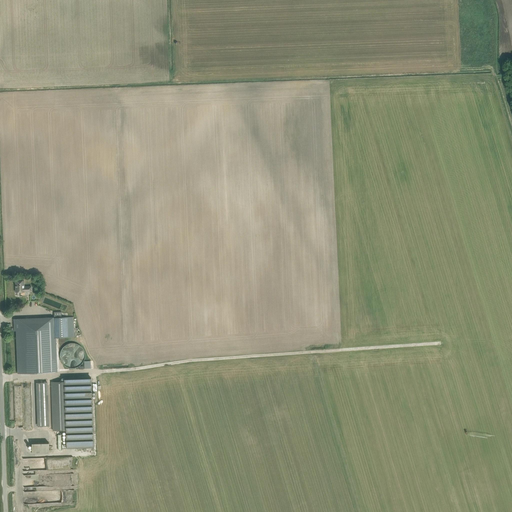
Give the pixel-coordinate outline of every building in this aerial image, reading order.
[(24,287),(24,284),(24,281),(15,281),(16,292),(24,292),(31,291),(31,286),(24,287)] [(61,311),(54,312),(54,318),(55,338),(74,337),(74,317),(61,318),(61,311)] [(18,340),(19,373),(24,373),(40,372),(42,372),(51,372),(50,327),(41,327),(39,327),(38,318),(28,319),(22,319),(20,319),(19,319),(14,319),(14,327),(14,331),(16,331),(17,331),(17,337),(16,337),(15,337),(15,340),(16,340),(18,340)] [(85,356),(85,355),(85,354),(85,353),(84,352),(84,351),(84,350),(83,349),(83,348),(82,347),(81,347),(80,346),(80,345),(79,345),(78,344),(77,344),(76,343),(75,343),(73,343),(72,343),(71,343),(70,343),(69,343),(68,344),(67,344),(66,345),(65,345),(64,346),(64,347),(63,347),(62,348),(62,349),(61,350),(61,351),(60,352),(60,353),(60,354),(60,355),(60,356),(60,358),(60,359),(61,360),(61,361),(62,362),(63,363),(64,364),(64,365),(65,366),(66,366),(67,367),(68,367),(69,367),(70,368),(71,368),(72,368),(73,368),(75,368),(76,367),(77,367),(78,367),(79,366),(80,366),(80,365),(81,364),(82,363),(83,362),(84,361),(84,360),(84,359),(85,358),(85,356)] [(65,381),(52,382),(53,431),(66,430),(67,448),(94,447),(93,429),(91,380),(91,378),(65,379),(65,381)] [(36,453),(48,453),(48,442),(31,442),(31,458),(36,457),(36,453)]
